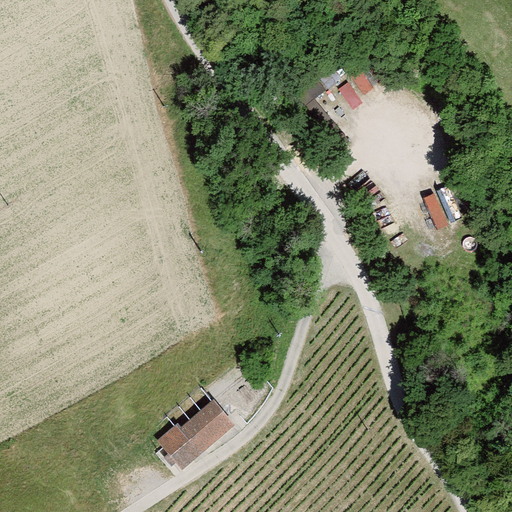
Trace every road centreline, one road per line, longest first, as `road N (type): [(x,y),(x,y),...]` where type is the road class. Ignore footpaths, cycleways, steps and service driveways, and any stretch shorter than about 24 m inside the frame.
road 1 (track): [(456,511),(331,233),(166,0)]
road 2 (track): [(331,233),(277,398),(227,444),(125,511)]
